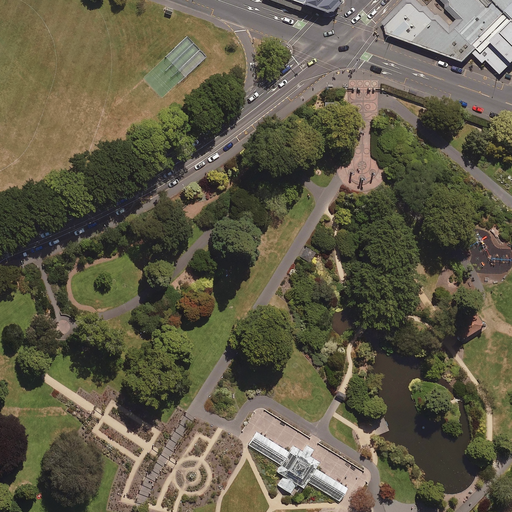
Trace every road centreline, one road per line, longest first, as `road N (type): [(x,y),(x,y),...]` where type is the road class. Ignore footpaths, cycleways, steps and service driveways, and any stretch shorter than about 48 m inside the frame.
road 1 (secondary): [(0,248),(121,194),(239,120)]
road 2 (tertiary): [(334,40),(511,104)]
road 3 (secondary): [(239,120),(253,58),(215,0)]
road 4 (secondary): [(239,120),(334,40)]
road 5 (secondary): [(334,40),(217,0)]
